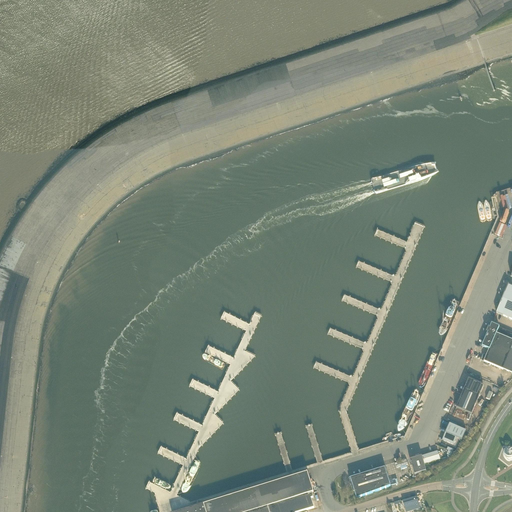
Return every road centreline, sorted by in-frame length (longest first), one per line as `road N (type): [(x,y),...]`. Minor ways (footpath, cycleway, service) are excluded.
road 1 (unclassified): [(511,227),(420,443),(319,474),(331,511)]
road 2 (unknown): [(356,463),(345,405),(423,223)]
road 3 (unknown): [(169,511),(306,468),(326,472)]
